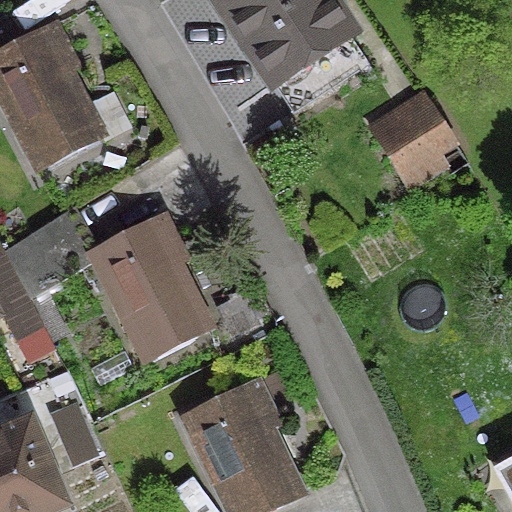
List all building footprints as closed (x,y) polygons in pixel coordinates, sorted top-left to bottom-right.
[(277,83),(294,110),(363,64),(319,0),(214,0),(212,2),(269,88),(277,83)] [(97,140),(56,62),(65,57),(50,28),(0,54),(0,109),(34,174),(97,140)] [(424,159),(449,143),(419,96),(364,130),(403,189),(431,170),(424,159)] [(26,303),(89,263),(139,364),(205,332),(165,253),(174,248),(159,219),(86,256),(62,215),(0,255),(26,303)] [(451,223),(418,242),(427,260),(461,241),(451,223)] [(257,419),(266,415),(252,385),(179,421),(224,511),(267,511),(297,498),(257,419)] [(46,511),(58,507),(24,425),(0,435),(0,511),(46,511)]
